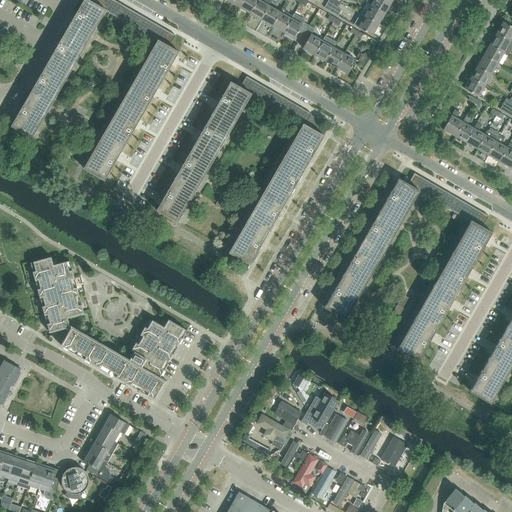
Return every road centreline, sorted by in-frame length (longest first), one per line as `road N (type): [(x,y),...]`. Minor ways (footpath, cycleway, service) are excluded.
road 1 (tertiary): [(203,450),(383,139)]
road 2 (tertiary): [(365,128),(187,440)]
road 3 (unclassified): [(365,128),(140,0)]
road 4 (tertiary): [(383,139),(464,0)]
road 5 (tertiary): [(441,0),(365,128)]
road 6 (residential): [(511,212),(383,139)]
road 7 (residential): [(0,426),(64,448),(97,387)]
road 8 (residential): [(309,511),(203,450)]
